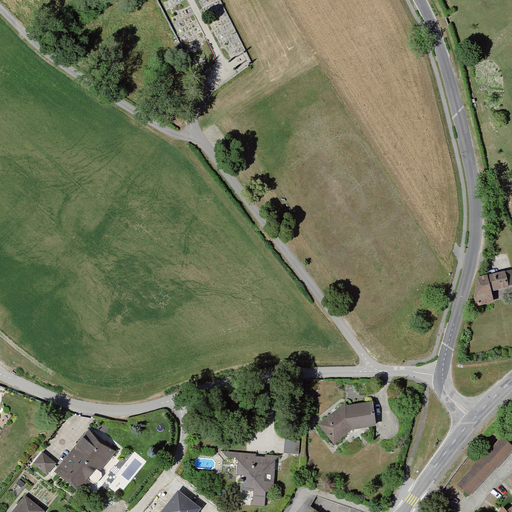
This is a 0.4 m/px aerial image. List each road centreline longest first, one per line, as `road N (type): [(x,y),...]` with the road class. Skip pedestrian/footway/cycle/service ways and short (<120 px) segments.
road 1 (tertiary): [(442,376),(471,262),(475,211),(444,57),(419,0)]
road 2 (residential): [(442,376),(314,372),(258,377),(180,399)]
road 3 (residential): [(180,399),(93,408),(0,374)]
road 4 (residential): [(136,511),(179,454),(180,399)]
